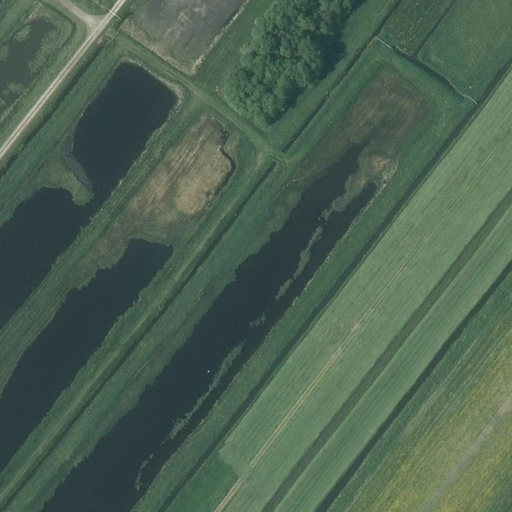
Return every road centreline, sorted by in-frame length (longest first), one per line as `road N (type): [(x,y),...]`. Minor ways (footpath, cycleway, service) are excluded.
road 1 (track): [(99,26),(266,146),(213,228)]
road 2 (track): [(121,0),(0,153)]
road 3 (track): [(511,392),(419,511)]
